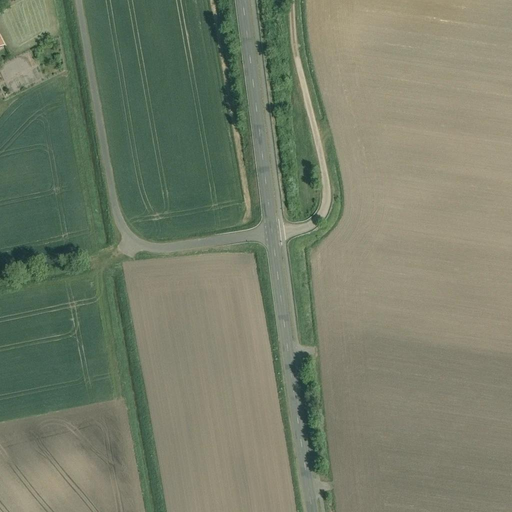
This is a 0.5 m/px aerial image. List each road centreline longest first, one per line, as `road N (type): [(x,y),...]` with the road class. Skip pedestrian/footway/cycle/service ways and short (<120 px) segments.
road 1 (tertiary): [(240,0),(313,511)]
road 2 (track): [(270,237),(307,231),(328,196),(291,0)]
